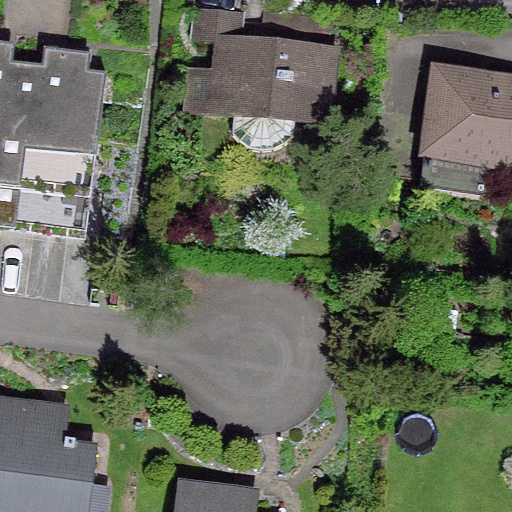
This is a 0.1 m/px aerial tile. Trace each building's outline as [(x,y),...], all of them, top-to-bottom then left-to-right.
[(321,128),(329,56),(258,48),(235,45),(238,17),(192,13),(189,41),(217,44),(214,80),(233,82),(230,119),(231,119),(229,138),(229,139),(229,140),(230,141),(230,142),(231,143),(232,144),(232,145),(233,146),(234,148),(235,149),(235,150),(236,151),(238,152),(239,153),(240,154),(241,154),(242,155),(242,156),(244,156),(245,157),(247,157),(248,159),(250,160),(251,160),(252,160),(253,160),(254,161),(255,161),(257,161),(258,161),(260,161),(262,161),(263,161),(264,161),(265,161),(266,160),(267,160),(269,160),(271,158),(272,158),(274,157),(275,157),(275,156),(277,156),(278,155),(279,155),(279,154),(280,153),(281,153),(282,152),(283,151),(284,151),(285,149),(285,148),(285,147),(286,147),(287,146),(288,145),(288,144),(290,125),(321,128)] [(0,155),(1,145),(77,154),(82,114),(99,116),(104,77),(87,75),(89,57),(42,51),(40,69),(0,63),(0,155)] [(511,84),(431,74),(416,191),(416,195),(478,203),(482,168),(511,172),(511,84)] [(99,116),(82,114),(77,154),(94,156),(99,116)] [(1,145),(0,155),(0,224),(67,233),(77,154),(1,145)] [(49,451),(54,412),(45,411),(0,406),(0,511),(85,511),(92,454),(72,451),(73,444),(67,443),(64,443),(63,452),(49,451)] [(240,511),(242,497),(176,489),(173,511),(240,511)]
